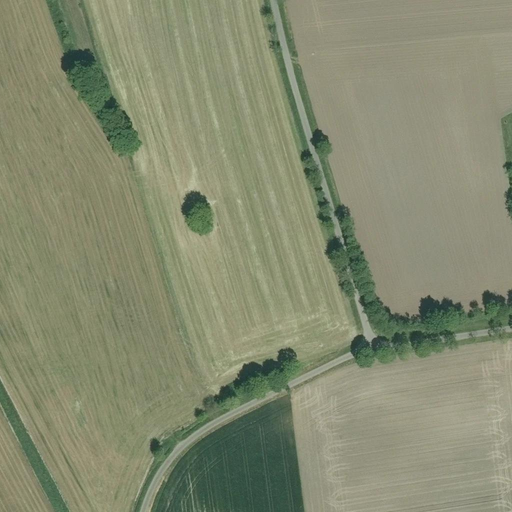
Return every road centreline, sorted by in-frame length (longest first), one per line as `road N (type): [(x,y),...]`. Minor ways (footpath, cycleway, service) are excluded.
road 1 (unclassified): [(371,346),(272,0)]
road 2 (unclassified): [(371,346),(185,444),(161,472),(144,511)]
road 3 (unclassified): [(511,325),(371,346)]
